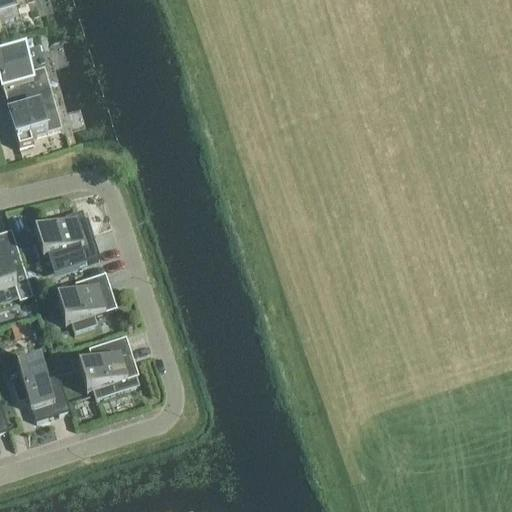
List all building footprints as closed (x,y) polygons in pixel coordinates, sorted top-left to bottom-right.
[(0,0),(0,27),(15,23),(10,5),(24,2),(23,0),(0,0)] [(11,106),(50,95),(44,73),(30,77),(25,60),(8,65),(6,57),(0,58),(0,88),(2,96),(8,94),(11,106)] [(50,95),(11,106),(15,118),(9,120),(19,155),(32,151),(30,143),(61,134),(50,95)] [(86,273),(84,269),(100,264),(87,225),(85,225),(82,218),(39,231),(39,229),(37,229),(41,240),(35,241),(43,265),(47,263),(54,283),(86,273)] [(32,302),(23,274),(11,237),(0,240),(0,297),(16,293),(21,306),(32,302)] [(95,330),(92,323),(117,315),(105,280),(74,290),(78,301),(57,308),(65,332),(70,330),(73,340),(75,340),(74,337),(95,330)] [(92,397),(94,405),(136,391),(133,384),(138,382),(134,367),(130,368),(128,362),(131,360),(125,343),(88,355),(93,371),(79,375),(86,399),(92,397)] [(75,377),(68,357),(54,362),(61,381),(75,377)] [(46,385),(41,368),(17,376),(19,382),(9,385),(9,387),(12,386),(19,407),(26,404),(34,428),(70,417),(58,382),(46,385)] [(0,439),(9,437),(0,409),(0,439)]
